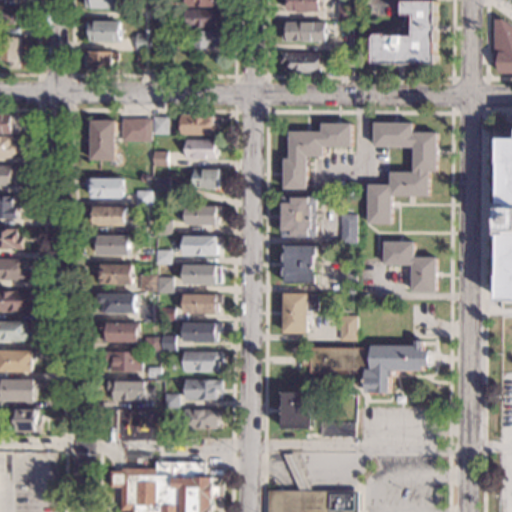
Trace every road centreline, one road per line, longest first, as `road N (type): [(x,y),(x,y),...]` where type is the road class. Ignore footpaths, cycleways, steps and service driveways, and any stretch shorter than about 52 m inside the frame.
road 1 (residential): [(86,511),(61,186),(60,0)]
road 2 (residential): [(249,511),(256,0)]
road 3 (residential): [(468,511),(472,0)]
road 4 (residential): [(511,98),(0,95)]
